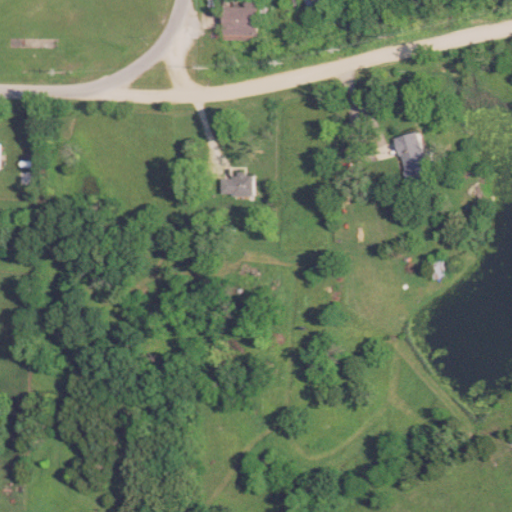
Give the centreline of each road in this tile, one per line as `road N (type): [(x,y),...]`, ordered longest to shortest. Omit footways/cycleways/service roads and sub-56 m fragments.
road 1 (residential): [(73,96),(263,88),(511,15)]
road 2 (residential): [(0,89),(73,96),(122,79),(161,50),(183,0)]
